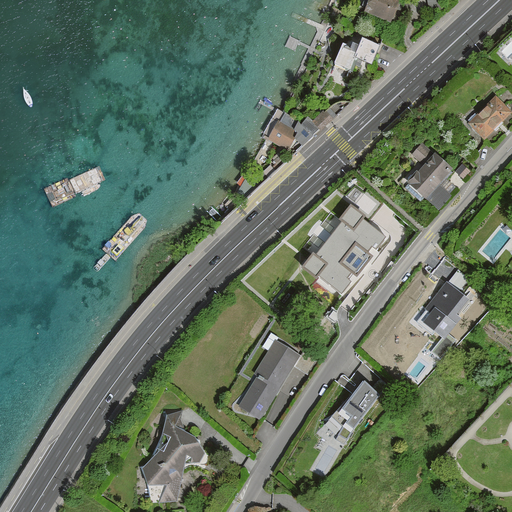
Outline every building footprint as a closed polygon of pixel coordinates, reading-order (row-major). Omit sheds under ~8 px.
[(400,0),(370,0),(365,14),(391,24),(400,0)] [(373,66),(381,47),(365,41),(360,52),(345,46),(337,65),(352,71),(357,59),(373,66)] [(511,111),(495,96),(468,123),(484,139),(511,111)] [(332,119),(325,112),(314,122),(308,117),(302,125),(286,114),(269,141),(288,152),(296,138),(303,146),(306,143),(332,119)] [(437,156),(422,145),(412,155),(426,166),(410,184),(427,200),(453,171),(437,156)] [(357,188),(351,197),(365,208),(372,200),(357,188)] [(365,215),(351,204),(340,219),(342,221),(316,255),(313,253),(303,267),(317,278),(318,276),(342,294),(351,282),(347,278),(352,271),(357,276),(372,256),(368,252),(372,246),(377,250),(387,237),(363,218),(365,215)] [(448,282),(420,317),(444,336),(458,319),(453,314),(466,297),(448,282)] [(259,375),(239,406),(260,418),(299,355),(275,340),(255,372),(259,375)] [(321,353),(309,345),(295,366),(308,374),(321,353)] [(380,395),(365,382),(329,420),(340,430),(336,440),(345,445),(353,430),(380,395)] [(161,504),(178,501),(186,466),(200,463),(206,455),(197,440),(176,428),(183,412),(168,412),(168,417),(167,424),(166,430),(164,436),(161,442),(158,449),(154,456),(150,462),(151,464),(144,471),(150,488),(169,487),(161,504)]
